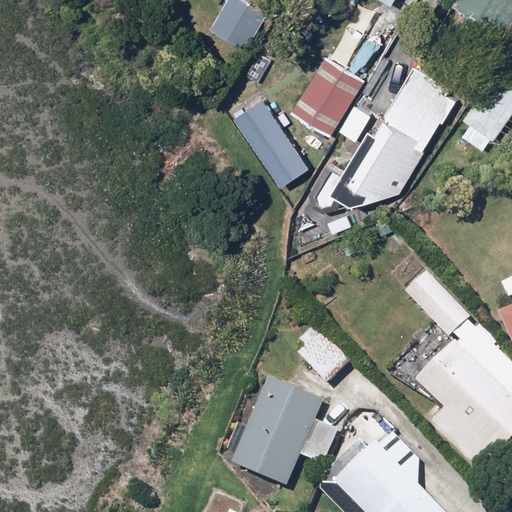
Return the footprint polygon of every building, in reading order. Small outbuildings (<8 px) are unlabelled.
[(265,16),(234,0),(227,0),(210,32),(246,52),(265,16)] [(511,24),(511,0),(456,0),(452,8),(504,38),(511,24)] [(363,79),(324,57),(290,115),(329,138),(363,79)] [(467,86),(419,60),(376,139),(366,133),(345,171),(327,161),(306,200),(327,212),(333,202),(348,210),(399,195),(439,123),(445,126),(467,86)] [(462,137),(485,153),(511,115),(511,71),(501,64),(461,121),(469,127),(462,137)] [(280,187),(310,170),(270,104),(240,121),(280,187)] [(511,302),(511,282),(500,288),(508,304),(511,302)] [(511,310),(496,318),(511,352),(511,310)] [(511,367),(472,327),(413,386),(439,413),(429,423),(479,473),(511,440),(511,367)] [(350,366),(314,328),(298,343),(305,351),(300,356),(329,386),(350,366)] [(326,406),(269,382),(233,467),(286,489),(300,455),(325,465),(339,432),(319,423),(326,406)] [(335,487),(358,511),(459,511),(389,437),(335,487)]
